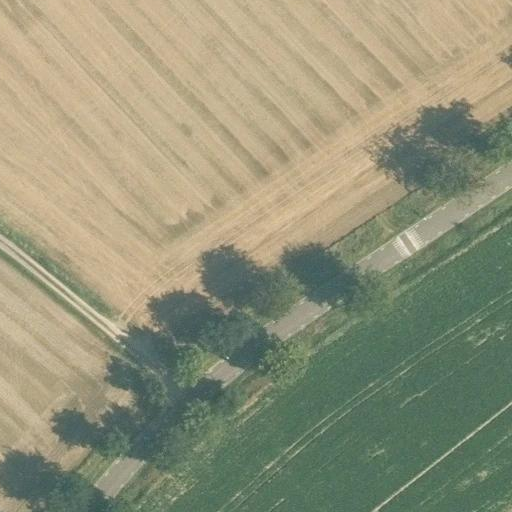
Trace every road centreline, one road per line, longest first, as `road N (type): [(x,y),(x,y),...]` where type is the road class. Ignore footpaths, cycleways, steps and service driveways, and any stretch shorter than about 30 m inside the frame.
road 1 (tertiary): [(89,511),(189,403),(511,175)]
road 2 (track): [(0,241),(189,403)]
